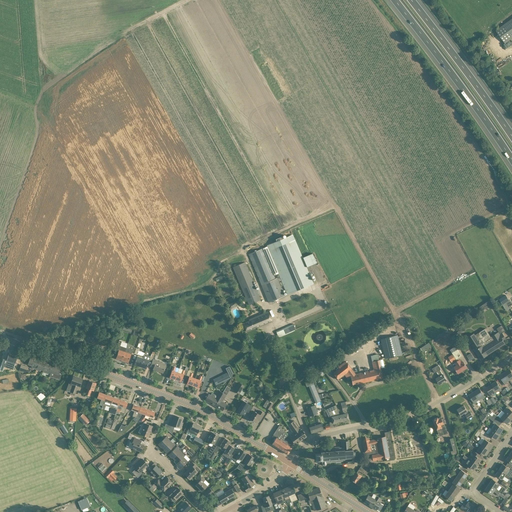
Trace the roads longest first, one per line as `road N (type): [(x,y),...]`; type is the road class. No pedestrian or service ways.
road 1 (track): [(218,0),(438,402)]
road 2 (tertiary): [(290,463),(194,406),(0,336)]
road 3 (residential): [(310,442),(417,412),(511,355)]
road 4 (motorway): [(393,0),(511,161)]
road 5 (motorway): [(511,137),(410,0)]
